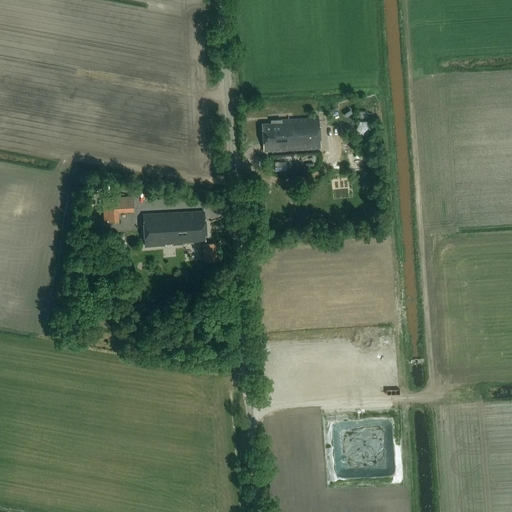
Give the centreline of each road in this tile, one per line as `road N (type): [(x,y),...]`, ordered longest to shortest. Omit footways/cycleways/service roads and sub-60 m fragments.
road 1 (unclassified): [(256,511),(219,0)]
road 2 (track): [(249,409),(435,397)]
